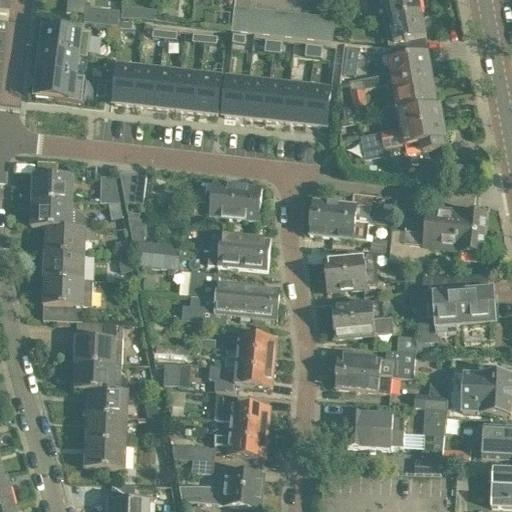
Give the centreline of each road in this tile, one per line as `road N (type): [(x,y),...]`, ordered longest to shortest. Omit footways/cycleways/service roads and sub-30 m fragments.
road 1 (residential): [(294,511),(307,382),(283,177)]
road 2 (residential): [(283,177),(5,141)]
road 3 (residential): [(511,206),(283,177)]
road 4 (residential): [(52,511),(0,326)]
road 5 (secondary): [(511,145),(484,0)]
road 6 (residential): [(5,141),(21,0)]
